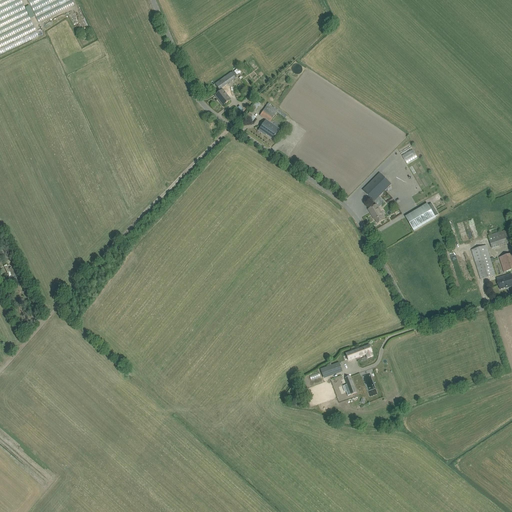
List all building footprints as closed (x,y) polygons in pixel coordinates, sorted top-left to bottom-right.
[(72,0),(29,0),(39,23),(76,7),(72,0)] [(264,84),(267,82),(260,70),(257,72),(264,84)] [(219,90),(223,87),(236,78),(231,72),(219,81),(215,84),(219,90)] [(223,106),(227,103),(226,103),(230,100),(222,90),(215,96),(218,99),(223,105),(223,106)] [(270,122),(273,118),(274,116),(277,112),(267,105),(264,109),(263,111),(260,115),(270,122)] [(265,121),(258,130),(262,133),(263,132),(272,139),(274,136),(275,136),(275,135),(277,132),(278,132),(279,130),(271,124),(270,124),(265,121)] [(408,164),(418,160),(414,151),(404,156),(408,164)] [(378,224),(382,221),(385,220),(378,208),(381,206),(385,202),(379,197),(391,185),(380,173),(366,187),(363,191),(374,202),(376,205),(368,210),(372,217),(373,216),(378,224)] [(426,205),(419,209),(405,217),(412,229),(414,232),(436,218),(428,205),(427,204),(426,205)] [(511,242),(511,231),(511,229),(488,236),(492,249),(511,242)] [(490,259),(486,245),(471,250),(481,280),(495,275),(491,262),(490,260),(490,259)] [(511,270),(511,254),(499,258),(504,273),(511,270)] [(6,265),(4,266),(9,279),(12,277),(11,276),(15,275),(12,268),(8,269),(6,265)] [(509,287),(511,286),(511,276),(497,281),(500,290),(509,287)] [(348,361),(366,354),(367,358),(372,357),(371,353),(371,352),(369,345),(358,350),(345,354),(348,361)] [(341,364),(322,370),(325,378),(344,372),(341,364)] [(350,376),(345,378),(347,385),(345,385),(347,391),(349,390),(351,395),(357,393),(350,376)]
